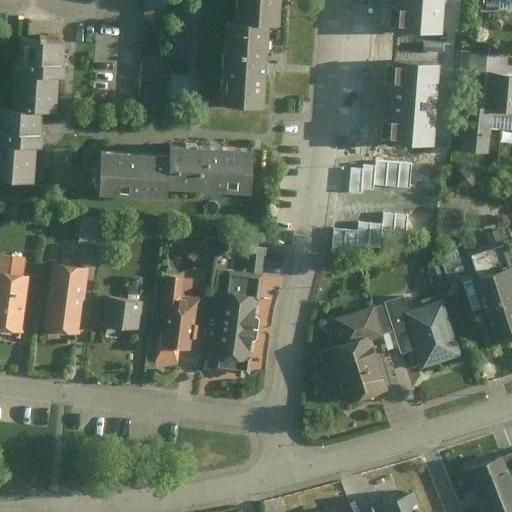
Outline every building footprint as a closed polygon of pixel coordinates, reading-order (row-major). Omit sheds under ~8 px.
[(167,89),(168,0),(147,0),(146,88),(167,89)] [(215,101),(263,103),(267,24),(276,25),(277,0),(233,0),(233,20),(219,19),(215,101)] [(29,41),(16,41),(16,58),(8,58),(6,109),(37,110),(54,110),(55,75),(59,76),(60,40),(36,39),(36,35),(29,35),(29,41)] [(465,48),(465,67),(493,68),(493,48),(465,48)] [(511,74),(488,74),(487,108),(486,114),(511,114),(511,74)] [(485,149),(486,114),(487,108),(463,106),(462,148),(485,149)] [(6,109),(0,108),(0,177),(29,179),(31,144),(36,144),(37,110),(6,109)] [(167,187),(249,193),(252,154),(170,148),(169,157),(98,152),(95,190),(166,195),(167,187)] [(98,216),(98,227),(85,227),(85,240),(106,240),(107,216),(98,216)] [(455,221),(432,219),(430,245),(453,247),(455,221)] [(192,236),(179,249),(191,261),(204,248),(192,236)] [(456,263),(486,356),(511,347),(511,262),(507,246),(456,263)] [(0,331),(22,335),(28,301),(31,276),(22,274),(25,257),(0,253),(0,331)] [(256,256),(246,255),(242,276),(224,273),(224,270),(211,268),(208,293),(215,294),(216,290),(250,295),(256,256)] [(85,268),(49,264),(41,330),(77,334),(85,268)] [(454,271),(437,277),(443,296),(452,293),(451,287),(459,284),(454,271)] [(187,279),(162,277),(157,337),(152,337),(150,358),(170,359),(171,346),(185,347),(186,338),(197,339),(200,297),(186,296),(187,279)] [(422,282),(429,301),(443,296),(437,277),(422,282)] [(242,370),(250,295),(216,290),(215,294),(208,365),(242,370)] [(140,302),(103,297),(99,324),(136,328),(140,302)] [(400,313),(418,368),(459,355),(441,299),(400,313)] [(330,317),(338,342),(368,333),(370,341),(379,338),(369,305),(330,317)] [(370,341),(368,333),(338,342),(326,346),(343,404),(385,392),(370,341)] [(511,453),(500,459),(508,480),(511,478),(511,453)] [(499,456),(467,468),(483,511),(511,511),(511,491),(508,480),(500,459),(499,456)] [(418,511),(410,490),(379,503),(382,511),(418,511)]
